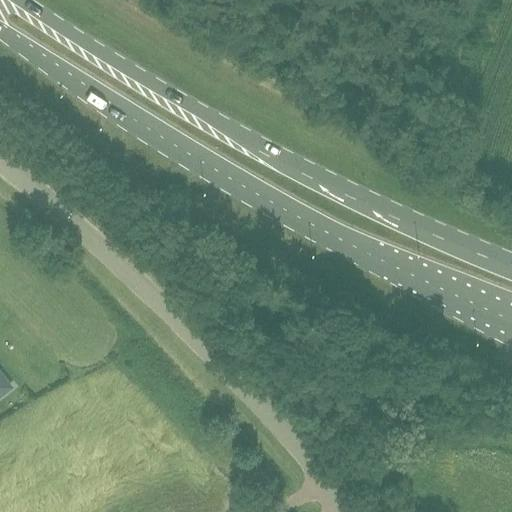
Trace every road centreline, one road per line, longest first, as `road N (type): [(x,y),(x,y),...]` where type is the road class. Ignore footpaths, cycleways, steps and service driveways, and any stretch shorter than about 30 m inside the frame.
road 1 (primary): [(0,32),(173,147),(336,240),(511,322)]
road 2 (primary): [(511,266),(364,205),(16,0)]
road 3 (tertiary): [(356,511),(89,235),(0,162)]
